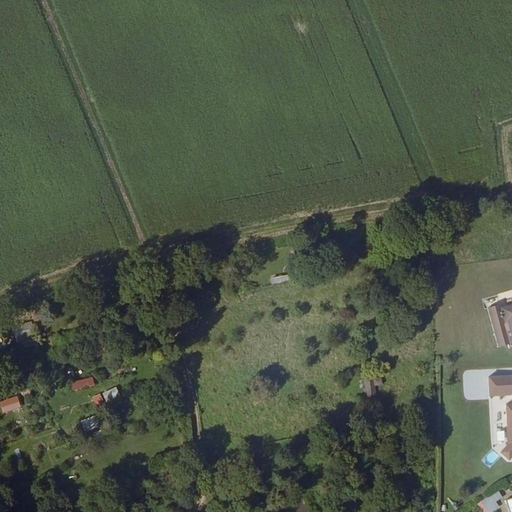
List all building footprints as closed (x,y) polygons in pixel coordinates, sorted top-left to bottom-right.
[(315,265),(313,256),(305,258),(307,267),(315,265)] [(271,277),(272,283),(289,281),(288,274),(271,277)] [(499,304),(486,307),(497,347),(506,344),(507,348),(511,346),(511,304),(500,307),(499,304)] [(42,347),(39,336),(29,339),(30,341),(23,343),(25,351),(42,347)] [(511,376),(488,378),(489,397),(511,395),(511,404),(507,405),(510,444),(511,445),(505,450),(504,453),(508,457),(510,457),(511,455),(511,376)] [(93,377),(71,381),(73,389),(95,386),(93,377)] [(374,392),(380,391),(379,383),(365,386),(369,403),(376,402),(375,398),(374,392)] [(99,401),(116,396),(115,390),(97,395),(99,401)] [(124,404),(121,395),(107,399),(109,408),(124,404)] [(96,432),(93,422),(83,425),(86,435),(96,432)] [(492,463),(499,455),(493,450),(486,458),(492,463)] [(497,501),(503,497),(499,490),(478,502),(484,511),(491,511),(500,507),(497,501)] [(414,511),(413,504),(419,503),(419,501),(406,503),(407,511),(414,511)] [(421,511),(419,503),(413,504),(414,511),(421,511)]
